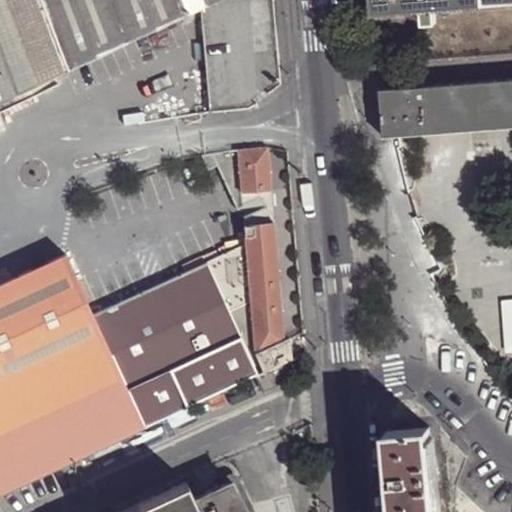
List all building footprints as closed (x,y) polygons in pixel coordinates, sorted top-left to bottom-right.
[(0,0),(0,99),(65,69),(39,0),(0,0)] [(39,0),(65,69),(154,27),(186,12),(181,0),(39,0)] [(181,0),(186,12),(204,4),(213,0),(181,0)] [(257,104),(250,0),(213,0),(204,4),(210,107),(257,104)] [(372,0),(373,10),(504,0),(372,0)] [(381,88),(385,137),(511,126),(511,77),(395,86),(381,88)] [(260,371),(286,359),(292,356),(273,149),(181,156),(228,258),(208,267),(260,371)] [(0,492),(260,371),(208,267),(97,320),(64,251),(0,280),(0,492)] [(505,352),(511,351),(511,298),(501,299),(505,352)] [(292,372),(286,359),(260,371),(266,383),(292,372)] [(394,511),(438,511),(431,425),(387,427),(394,511)] [(143,511),(202,511),(201,508),(192,490),(143,511)] [(243,511),(235,493),(201,508),(202,511),(243,511)]
